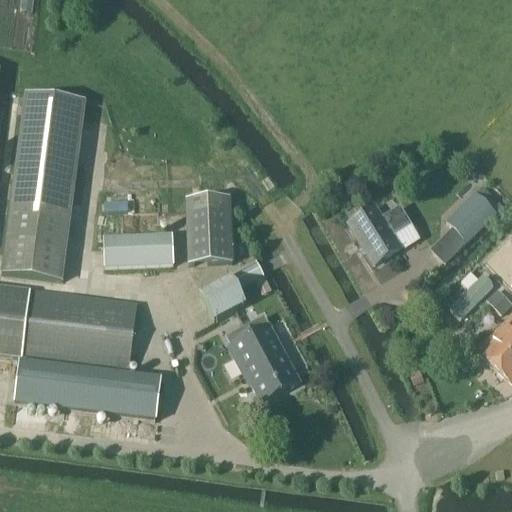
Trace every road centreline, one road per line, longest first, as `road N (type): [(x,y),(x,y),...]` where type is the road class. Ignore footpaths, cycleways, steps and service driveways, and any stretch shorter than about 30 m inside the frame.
road 1 (track): [(285,237),(321,186),(156,0)]
road 2 (unclassified): [(408,511),(400,458),(285,237)]
